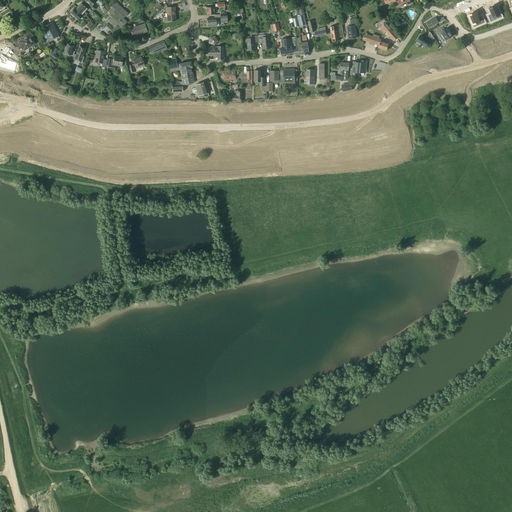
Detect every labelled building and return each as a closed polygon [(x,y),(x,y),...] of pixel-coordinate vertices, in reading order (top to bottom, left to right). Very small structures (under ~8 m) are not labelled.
[(84,0),(90,6),(91,7),(90,8),(93,11),(97,7),(94,4),(93,3),(95,1),(94,0),(84,0)] [(108,10),(111,13),(113,15),(109,20),(115,25),(118,23),(122,26),(126,22),(122,18),(127,13),(116,2),(112,6),(112,7),(108,10)] [(81,3),(77,8),(83,13),(85,16),(87,14),(85,12),(88,9),(81,3)] [(492,14),(488,16),(491,22),(501,17),(496,5),(489,9),(492,14)] [(164,18),(165,22),(175,21),(174,7),(167,7),(167,17),(164,18)] [(206,7),(207,12),(207,15),(207,14),(214,14),(214,11),(217,11),(216,7),(206,7)] [(74,9),(70,12),(78,20),(80,22),(84,18),(82,16),(81,15),(83,13),(77,8),(75,10),(74,9)] [(476,12),(469,15),(474,27),(484,22),(481,16),(478,18),(476,12)] [(300,26),(306,25),(304,15),(297,17),(300,26)] [(426,23),(429,28),(439,22),(436,17),(426,23)] [(207,18),(207,27),(216,26),(219,26),(219,21),(216,21),(216,18),(207,18)] [(351,26),(347,27),(348,38),(357,37),(355,26),(357,25),(356,18),(350,19),(351,26)] [(91,21),(87,26),(90,29),(95,25),(91,21)] [(51,23),(42,28),(49,41),(58,36),(51,23)] [(386,32),(394,41),(398,38),(386,23),(381,27),(383,28),(381,30),(384,33),(386,32)] [(130,28),(133,36),(147,32),(144,24),(130,28)] [(338,25),(338,26),(330,27),(332,42),(340,40),(340,38),(344,37),(342,24),(338,25)] [(441,27),(436,31),(440,37),(443,42),(446,40),(453,36),(452,35),(453,34),(451,32),(450,32),(447,28),(443,30),(441,27)] [(367,34),(367,33),(365,33),(363,40),(379,45),(378,48),(387,50),(389,44),(381,41),(381,39),(379,39),(380,36),(373,34),(373,36),(367,34)] [(22,40),(18,42),(20,45),(14,49),(19,57),(21,55),(20,52),(23,50),(34,44),(28,35),(27,35),(25,35),(22,37),(22,39),(21,39),(22,40)] [(266,35),(258,36),(259,43),(262,43),(263,48),(271,48),(270,37),(266,37),(266,35)] [(429,48),(434,40),(428,36),(426,39),(421,35),(420,37),(419,36),(417,39),(418,40),(417,41),(429,48)] [(208,43),(214,45),(218,41),(215,36),(209,37),(208,43)] [(258,36),(247,37),(247,39),(248,50),(256,49),(255,43),(259,43),(258,36)] [(167,49),(164,41),(148,48),(151,54),(162,49),(163,51),(167,49)] [(7,55),(11,53),(4,42),(0,45),(0,55),(0,56),(5,53),(7,55)] [(73,45),(67,43),(63,54),(67,55),(66,58),(72,60),(72,59),(74,54),(75,51),(72,50),(73,45)] [(74,54),(72,59),(74,60),(73,60),(83,64),(87,54),(84,53),(86,48),(79,45),(76,55),(74,54)] [(217,46),(208,46),(206,49),(205,49),(205,56),(206,56),(208,59),(215,59),(215,60),(216,60),(217,60),(223,60),(223,46),(217,46)] [(49,55),(55,59),(57,56),(55,54),(58,50),(55,48),(49,55)] [(94,62),(102,64),(104,51),(96,50),(94,62)] [(107,58),(106,66),(105,69),(114,70),(115,65),(121,66),(123,57),(114,56),(113,59),(111,59),(107,58)] [(132,60),(136,69),(144,65),(141,57),(132,60)] [(6,64),(2,63),(1,67),(5,68),(14,71),(15,70),(17,63),(7,60),(6,64)] [(168,61),(169,69),(170,74),(172,74),(171,72),(178,71),(178,70),(180,70),(182,81),(179,82),(174,82),(173,80),(171,80),(171,82),(172,86),(180,85),(183,84),(188,83),(194,82),(193,77),(191,68),(192,68),(191,61),(176,64),(176,60),(168,61)] [(359,76),(359,72),(366,73),(367,61),(360,60),(360,62),(353,62),(352,76),(359,76)] [(341,62),(340,70),(344,70),(344,79),(348,80),(349,70),(349,63),(341,62)] [(298,76),(295,76),(294,68),(283,69),(284,76),(280,76),(281,85),(283,85),(283,84),(284,84),(295,83),(295,81),(298,81),(298,76)] [(223,71),(225,81),(236,80),(235,75),(238,74),(238,70),(227,71),(223,71)] [(262,70),(254,70),(254,82),(262,82),(262,86),(266,86),(266,77),(262,77),(262,70)] [(270,83),(266,83),(266,91),(273,91),(273,83),(279,83),(279,80),(279,71),(270,71),(270,74),(270,80),(270,83)] [(195,85),(196,88),(194,88),(193,89),(192,91),(192,93),(194,94),(196,94),(197,93),(198,96),(203,94),(204,97),(209,96),(208,93),(205,82),(195,85)] [(63,83),(61,88),(71,92),(73,87),(63,83)] [(351,83),(342,85),(343,92),(352,91),(351,83)] [(230,95),(229,96),(227,96),(227,98),(226,98),(225,101),(232,102),(241,103),(242,101),(242,100),(242,91),(238,91),(235,91),(235,94),(231,94),(230,94),(230,95)]
